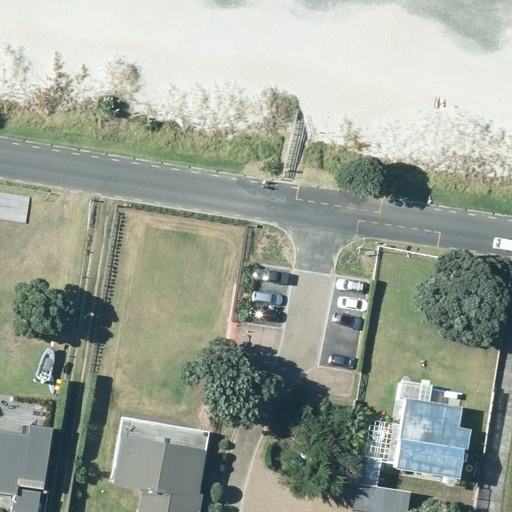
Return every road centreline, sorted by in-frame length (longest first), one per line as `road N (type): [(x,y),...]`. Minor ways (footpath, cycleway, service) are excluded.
road 1 (tertiary): [(0,160),(320,214)]
road 2 (residential): [(320,214),(299,351),(239,465),(234,511)]
road 3 (tertiary): [(320,214),(511,243)]
